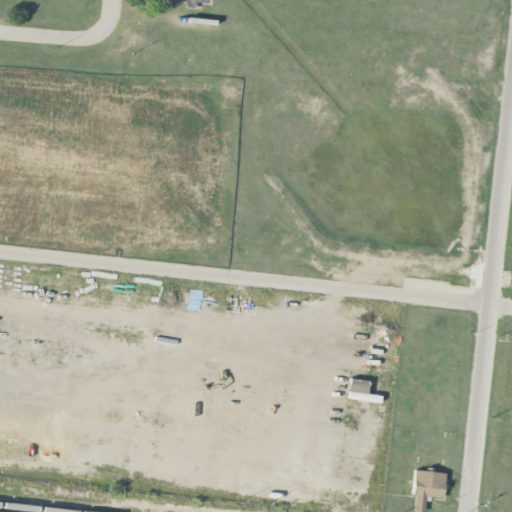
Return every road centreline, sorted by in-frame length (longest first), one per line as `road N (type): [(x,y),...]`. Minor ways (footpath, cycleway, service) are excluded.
road 1 (residential): [(0,254),(511,309)]
road 2 (residential): [(511,111),(467,511)]
road 3 (residential): [(111,0),(109,24),(91,39),(0,33)]
